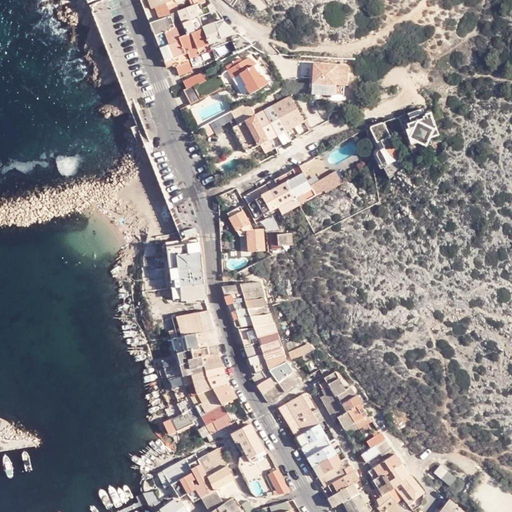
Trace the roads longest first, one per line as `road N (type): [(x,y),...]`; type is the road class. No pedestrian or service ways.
road 1 (residential): [(317,511),(241,376),(214,286),(206,212),(127,0)]
road 2 (track): [(270,42),(356,46),(423,0)]
